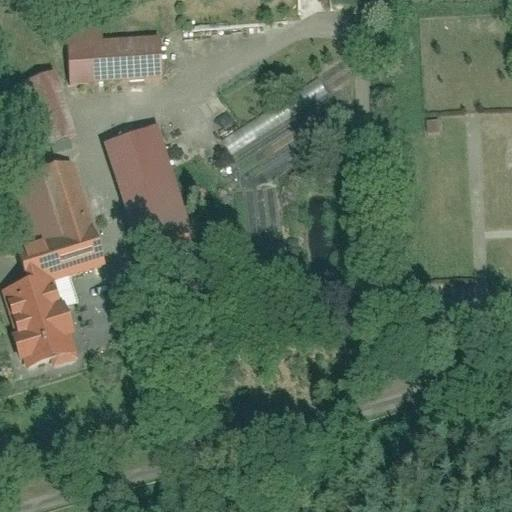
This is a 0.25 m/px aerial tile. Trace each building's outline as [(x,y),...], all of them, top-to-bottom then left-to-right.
[(98,26),(64,28),(68,83),(159,78),(156,40),(99,44),(98,26)] [(71,135),(49,74),(9,89),(30,149),(71,135)] [(154,131),(101,148),(132,245),(186,228),(154,131)] [(4,183),(25,247),(90,226),(70,163),(4,183)] [(25,247),(13,251),(25,289),(48,281),(102,264),(90,226),(25,247)] [(162,251),(202,237),(199,229),(159,243),(162,251)] [(167,264),(205,251),(201,239),(162,252),(167,264)] [(489,277),(433,282),(437,318),(492,313),(489,277)] [(22,361),(25,370),(47,363),(49,369),(73,361),(48,281),(25,289),(0,296),(0,305),(11,340),(6,342),(13,363),(22,361)]
